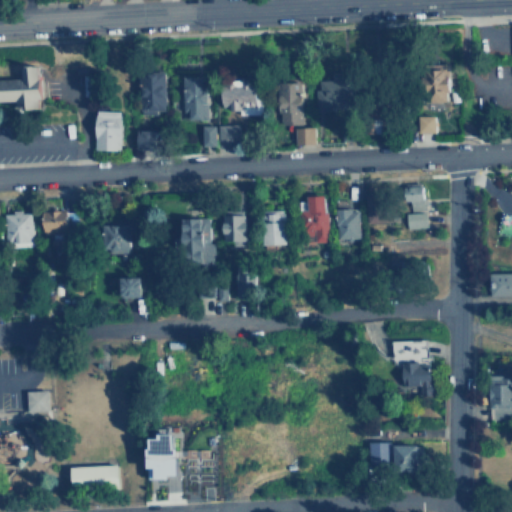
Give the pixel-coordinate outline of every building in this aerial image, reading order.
[(36,63),(18,64),(19,77),(0,78),(0,103),(11,103),(12,108),(38,107),(36,63)] [(448,100),(448,63),(419,64),(420,101),(448,100)] [(136,110),(163,110),(163,71),(136,71),(136,110)] [(206,76),(181,75),(179,118),(204,119),(206,76)] [(314,110),(357,109),(356,76),(313,76),(314,110)] [(300,82),(275,82),(275,125),(300,125),(300,82)] [(256,84),(219,84),(219,110),(256,110),(256,84)] [(119,109),(92,109),(92,150),(119,150),(119,109)] [(437,132),(437,115),(419,116),(420,132),(437,132)] [(218,124),(218,146),(239,146),(239,124),(218,124)] [(217,146),(217,125),(203,125),(203,146),(217,146)] [(295,128),(295,144),(316,144),(315,127),(295,128)] [(135,149),(156,149),(156,129),(135,129),(135,149)] [(405,184),(405,210),(426,210),(426,184),(405,184)] [(366,222),(389,221),(388,194),(365,195),(366,222)] [(327,196),(307,195),(307,209),(300,209),(299,230),(313,231),(313,241),(327,241),(327,196)] [(285,209),(264,209),(265,245),(286,244),(285,209)] [(334,209),(334,239),(358,238),(358,209),(334,209)] [(67,210),(42,210),(43,232),(68,232),(67,210)] [(31,245),(30,211),(4,212),(5,240),(14,240),(14,246),(31,245)] [(68,225),(76,226),(77,212),(69,211),(68,225)] [(407,227),(427,227),(427,212),(406,212),(407,227)] [(222,240),(246,241),(247,215),(223,214),(222,240)] [(210,242),(210,218),(184,218),(183,262),(212,263),(213,242),(210,242)] [(130,252),(131,222),(102,221),(102,252),(130,252)] [(511,272),(487,272),(487,296),(511,296),(511,272)] [(217,297),(254,299),(255,274),(233,273),(233,283),(218,282),(217,297)] [(142,275),(121,276),(122,296),(143,296),(142,275)] [(428,362),(396,363),(397,393),(429,391),(428,362)] [(511,403),(511,382),(511,375),(486,375),(486,419),(511,419),(511,403)] [(23,390),(45,389),(46,409),(24,411),(23,390)] [(179,476),(179,431),(162,432),(162,436),(151,436),(151,467),(156,467),(156,476),(179,476)] [(387,441),(369,440),(368,460),(387,460),(387,441)] [(413,469),(413,445),(391,445),(391,469),(413,469)] [(72,465),(72,484),(119,483),(119,464),(72,465)]
